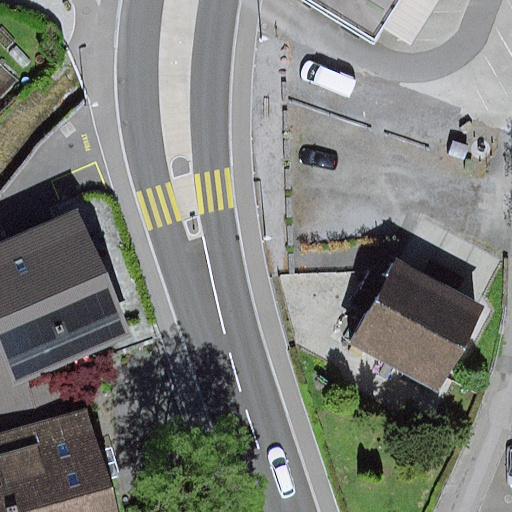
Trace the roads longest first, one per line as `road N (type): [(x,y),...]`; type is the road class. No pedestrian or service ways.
road 1 (primary): [(173,120),(184,200),(279,511)]
road 2 (residential): [(173,120),(106,127),(49,164),(0,228)]
road 3 (residential): [(511,373),(453,511)]
road 4 (primary): [(180,0),(173,120)]
